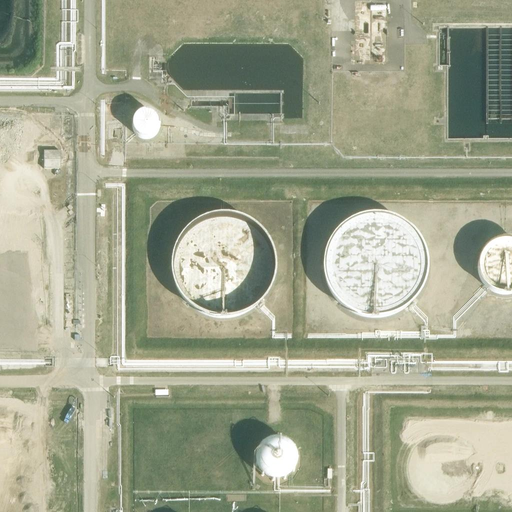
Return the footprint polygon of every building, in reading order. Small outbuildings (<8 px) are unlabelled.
[(160,124),(160,121),(159,119),(158,116),(156,114),(154,112),(152,111),(150,110),(147,110),(143,110),(141,111),(138,112),(136,114),(134,116),(133,118),(132,121),(131,124),(132,126),(132,129),(134,132),(135,134),(137,135),(140,137),(141,138),(145,139),(148,139),(151,138),(154,137),(156,135),(158,133),(159,131),(160,128),(160,124)] [(186,128),(186,125),(185,123),(183,122),(182,121),(179,120),(176,121),(173,123),(172,125),(171,128),(172,131),(174,134),(176,135),(179,136),(182,135),(184,134),(186,131),(186,128)] [(60,152),(44,152),(44,168),(60,169),(60,152)] [(4,186),(5,221),(37,220),(36,185),(4,186)] [(195,311),(226,318),(256,307),(273,282),(275,257),(261,229),(231,213),(199,219),(178,238),(170,264),(175,288),(195,311)] [(348,315),(379,322),(409,311),(426,286),(428,261),(414,233),(384,217),(352,223),(331,242),(323,268),(328,292),(348,315)] [(0,253),(5,280),(42,273),(35,235),(0,241),(0,253)] [(494,292),(510,295),(511,294),(511,240),(496,242),(485,251),(479,266),(483,282),(494,292)] [(0,301),(0,327),(4,346),(46,337),(37,293),(0,301)] [(264,478),(282,480),(293,473),(298,456),(292,444),(281,437),(264,440),(255,452),(256,468),(264,478)] [(470,494),(469,441),(415,441),(415,494),(470,494)] [(511,447),(503,451),(511,474),(511,447)] [(0,488),(24,489),(25,455),(0,454),(0,488)]
